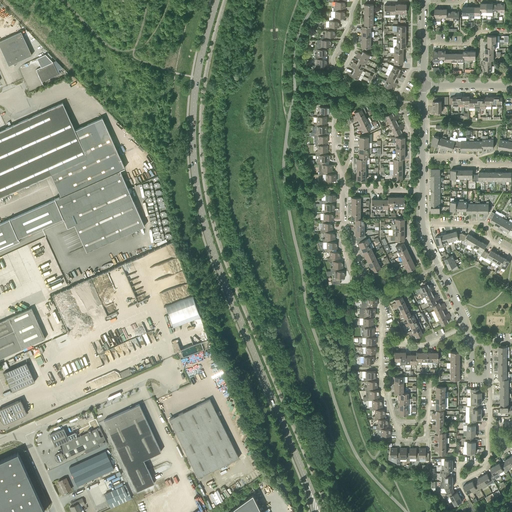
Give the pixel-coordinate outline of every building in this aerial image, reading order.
[(335,11),(341,11),(341,8),(345,8),(345,2),(337,2),(337,1),(335,1),(335,8),(333,8),(333,11),(335,11)] [(333,21),(339,21),(340,21),(341,18),(345,18),(345,11),(341,11),(335,11),(335,17),(333,17),(333,21)] [(334,30),(334,27),(339,27),(339,21),(333,21),(329,21),(329,27),(327,27),(327,30),(334,30)] [(323,40),(330,40),(330,37),(335,37),(335,30),(334,30),(327,30),(325,30),(325,33),(324,33),(323,33),(322,33),(322,34),(322,35),(321,36),(320,36),(320,40),(323,40)] [(32,55),(21,31),(0,40),(0,46),(9,65),(14,63),(16,65),(18,62),(17,61),(32,55)] [(323,40),(320,40),(317,40),(317,43),(316,44),(316,48),(314,49),(317,49),(319,49),(326,50),(326,49),(326,46),(331,46),(331,40),(330,40),(323,40)] [(319,49),(317,49),(317,54),(315,53),(315,59),(322,59),(322,56),(327,56),(327,49),(326,49),(326,50),(319,49)] [(358,52),(357,54),(367,60),(370,55),(363,51),(361,54),(358,52)] [(46,54),(37,58),(41,67),(53,62),(46,54)] [(367,60),(357,54),(356,57),(359,58),(358,61),(365,64),(367,60)] [(322,59),(315,59),(315,66),(314,66),(314,65),(312,65),(312,69),(315,69),(322,69),(322,66),(327,66),(327,59),(322,59)] [(365,64),(358,61),(357,64),(353,62),(352,64),(362,69),(365,64)] [(36,69),(42,82),(58,74),(53,62),(41,67),(36,69)] [(362,69),(352,64),(351,66),(354,68),(353,71),(360,74),(362,69)] [(393,66),(391,71),(401,76),(402,73),(399,72),(400,69),(393,66)] [(360,74),(353,71),(352,73),(348,71),(347,74),(358,79),(360,74)] [(401,76),(391,71),(388,75),(395,79),(397,76),(400,78),(401,76)] [(395,79),(388,75),(386,80),(396,85),(398,83),(394,81),(395,79)] [(396,85),(386,80),(383,85),(390,89),(392,86),(395,88),(396,85)] [(453,105),(459,105),(459,96),(453,96),(453,97),(450,97),(450,104),(453,104),(453,105)] [(433,106),(441,106),(441,101),(440,101),(440,97),(434,97),(434,101),(433,101),(433,106)] [(62,196),(120,170),(125,168),(102,118),(75,130),(63,103),(0,130),(0,197),(52,174),(62,196)] [(441,112),(441,106),(433,106),(433,112),(434,112),(434,115),(440,115),(440,112),(441,112)] [(317,113),(317,116),(325,116),(325,113),(329,114),(329,107),(319,107),(319,113),(317,113)] [(353,119),(363,114),(366,112),(364,107),(354,112),(355,115),(352,116),(353,119)] [(385,115),(388,121),(398,115),(397,113),(394,115),(392,112),(385,115)] [(363,114),(353,119),(354,121),(358,119),(359,122),(366,119),(363,114)] [(398,115),(388,121),(390,125),(397,122),(396,119),(399,118),(398,115)] [(325,116),(317,116),(317,123),(315,123),(315,126),(317,126),(322,126),(322,123),(327,123),(327,116),(325,116)] [(366,119),(359,122),(360,125),(357,126),(358,129),(368,123),(366,119)] [(392,130),(403,125),(402,123),(398,125),(397,122),(390,125),(392,130)] [(368,123),(358,129),(359,131),(362,129),(364,132),(371,128),(368,123)] [(404,127),(403,125),(392,130),(395,135),(402,132),(400,129),(404,127)] [(327,126),(322,126),(317,126),(317,132),(315,132),(315,136),(318,136),(322,136),(322,133),(327,133),(327,126)] [(437,146),(439,137),(434,135),(431,144),(437,146)] [(322,136),(318,136),(317,142),(316,142),(315,145),(317,145),(323,145),(323,142),(328,142),(328,136),(322,136)] [(439,137),(437,146),(442,147),(445,136),(443,136),(442,138),(439,137)] [(455,141),(450,140),(447,148),(452,150),(453,147),(458,147),(458,141),(455,141)] [(458,141),(458,147),(461,147),(461,150),(466,150),(466,141),(458,141)] [(328,145),(323,145),(317,145),(317,152),(315,152),(315,155),(319,155),(323,155),(323,152),(328,152),(328,145)] [(329,155),(323,155),(319,155),(315,155),(315,159),(317,159),(317,165),(319,165),(322,165),(324,165),(324,164),(324,161),(329,161),(329,155)] [(332,164),(324,164),(324,165),(322,165),(319,165),(319,171),(320,171),(320,174),(326,174),(327,174),(327,171),(332,171),(332,164)] [(120,170),(62,196),(55,199),(0,223),(0,250),(20,241),(18,238),(63,218),(63,219),(64,218),(68,227),(75,224),(87,251),(145,226),(120,170)] [(473,170),(467,170),(467,179),(473,179),(473,181),(476,181),(476,174),(473,174),(473,170)] [(476,174),(476,181),(484,181),(484,172),(479,172),(479,175),(476,174)] [(336,174),(327,174),(326,174),(326,180),(324,180),(324,184),(331,184),(331,181),(336,181),(336,174)] [(324,204),(325,204),(325,203),(331,204),(331,201),(336,201),(336,194),(326,194),(326,200),(324,200),(324,204)] [(335,204),(331,204),(325,203),(325,204),(325,210),(323,210),(323,213),(330,213),(330,210),(335,210),(335,204)] [(490,221),(495,223),(499,216),(492,211),(489,217),(491,218),(490,221)] [(334,213),(330,213),(323,213),(323,219),(321,219),(321,223),(322,223),(329,223),(329,220),(334,220),(334,213)] [(499,216),(495,223),(499,226),(505,216),(503,215),(502,217),(499,216)] [(504,229),(509,221),(506,219),(507,217),(505,216),(499,226),(504,229)] [(333,223),(329,223),(322,223),(322,229),(320,229),(320,233),(325,233),(325,232),(328,232),(328,229),(333,229),(333,223)] [(457,231),(451,232),(454,241),(459,239),(459,240),(462,240),(463,233),(458,234),(457,231)] [(335,232),(328,232),(325,232),(325,233),(325,239),(323,239),(323,242),(327,242),(330,242),(330,239),(335,239),(335,232)] [(454,243),(454,241),(451,232),(446,234),(448,242),(449,244),(452,244),(454,243)] [(463,233),(462,240),(469,244),(473,236),(468,234),(467,235),(463,233)] [(444,246),(443,243),(441,235),(436,237),(439,248),(440,251),(445,249),(444,246)] [(478,239),(473,236),(469,244),(471,245),(470,247),(472,248),(478,239)] [(359,246),(360,248),(369,244),(367,239),(358,242),(360,246),(359,246)] [(478,249),(482,242),(478,239),(472,248),(474,249),(475,247),(478,249)] [(337,242),(330,242),(327,242),(327,248),(325,248),(325,252),(330,252),(332,252),(332,249),(337,249),(337,242)] [(396,246),(398,251),(406,247),(404,242),(396,246)] [(482,242),(478,249),(477,251),(478,252),(480,250),(483,252),(481,255),(479,258),(482,260),(483,257),(487,251),(484,250),(487,245),(482,242)] [(369,244),(360,248),(361,250),(362,249),(363,252),(371,248),(369,244)] [(406,247),(398,251),(400,256),(408,252),(406,247)] [(371,248),(363,252),(365,256),(364,256),(365,258),(374,253),(371,248)] [(158,250),(122,262),(124,268),(125,268),(128,278),(132,279),(137,278),(138,275),(136,272),(133,270),(134,268),(133,265),(136,264),(139,265),(140,269),(142,265),(141,264),(149,261),(153,252),(155,252),(157,252),(158,250)] [(487,251),(483,257),(486,258),(487,257),(491,260),(496,253),(491,250),(489,253),(487,251)] [(332,252),(330,252),(330,258),(328,258),(328,261),(333,261),(335,261),(335,258),(340,258),(340,252),(332,252)] [(408,252),(400,256),(403,261),(411,257),(408,252)] [(374,253),(365,258),(366,259),(368,262),(376,258),(374,253)] [(490,262),(492,263),(493,261),(496,263),(500,256),(496,253),(491,260),(490,262)] [(445,259),(447,264),(455,260),(452,255),(449,256),(448,254),(446,255),(447,258),(445,259)] [(499,268),(505,258),(500,256),(496,263),(499,265),(498,267),(499,268)] [(411,257),(403,261),(405,266),(413,262),(411,257)] [(376,258),(368,262),(369,265),(369,266),(369,267),(378,263),(376,258)] [(505,258),(499,268),(499,269),(501,270),(502,267),(505,269),(510,261),(505,258)] [(458,259),(455,260),(447,264),(449,269),(452,268),(453,270),(459,268),(457,265),(456,262),(459,261),(458,259)] [(343,261),(335,261),(333,261),(333,268),(331,268),(331,271),(335,271),(338,271),(338,268),(343,268),(343,261)] [(413,262),(405,266),(407,271),(415,267),(413,262)] [(378,263),(369,267),(370,269),(371,269),(373,272),(381,268),(378,263)] [(345,271),(338,271),(335,271),(335,277),(332,277),(332,281),(340,281),(340,277),(345,277),(345,271)] [(85,281),(56,293),(56,296),(60,296),(68,293),(76,292),(78,296),(78,297),(79,300),(79,303),(80,302),(85,302),(85,281)] [(427,284),(424,285),(420,287),(423,292),(433,287),(432,284),(429,286),(427,283),(427,284)] [(422,298),(425,297),(432,293),(431,291),(434,289),(433,287),(423,292),(420,293),(422,298)] [(438,297),(437,294),(433,296),(432,293),(425,297),(427,302),(438,297)] [(167,304),(173,325),(201,317),(195,296),(167,304)] [(394,306),(404,301),(402,296),(395,299),(396,302),(392,304),(394,306)] [(437,303),(436,301),(439,299),(438,297),(427,302),(430,307),(432,306),(432,305),(437,303)] [(361,305),(361,308),(373,308),(373,305),(377,306),(377,299),(367,299),(367,303),(366,303),(365,304),(361,304),(361,305)] [(406,306),(404,301),(394,306),(395,308),(398,307),(399,309),(406,306)] [(434,310),(445,305),(444,303),(440,305),(439,302),(437,303),(432,305),(432,306),(434,310)] [(434,310),(437,315),(444,312),(442,309),(446,308),(445,305),(434,310)] [(406,306),(399,309),(401,312),(397,313),(398,316),(409,311),(406,306)] [(0,358),(45,338),(32,308),(0,322),(0,358)] [(375,308),(373,308),(361,308),(361,315),(363,315),(363,318),(371,318),(370,318),(371,315),(375,315),(375,308)] [(409,311),(398,316),(399,318),(403,316),(404,319),(406,318),(411,316),(411,315),(409,311)] [(439,320),(449,315),(448,313),(445,314),(444,312),(437,315),(439,320)] [(415,313),(411,315),(411,316),(406,318),(407,320),(404,322),(405,324),(418,318),(415,313)] [(439,320),(441,325),(448,322),(447,319),(451,317),(449,315),(439,320)] [(373,318),(371,318),(363,318),(363,324),(361,324),(361,328),(364,328),(368,328),(368,325),(373,325),(373,318)] [(418,318),(405,324),(406,327),(410,325),(411,328),(420,323),(418,318)] [(420,323),(411,328),(412,330),(409,332),(410,334),(420,329),(422,328),(420,323)] [(374,328),(368,328),(364,328),(364,334),(362,334),(362,337),(366,337),(369,337),(369,334),(374,334),(374,328)] [(420,329),(410,334),(411,336),(414,335),(416,337),(423,334),(420,329)] [(376,337),(369,337),(366,337),(366,343),(364,343),(364,347),(366,347),(371,347),(371,344),(376,344),(376,337)] [(371,347),(366,347),(366,353),(364,353),(364,356),(371,356),(371,353),(376,353),(376,347),(371,347)] [(371,356),(364,356),(364,363),(362,363),(362,366),(369,366),(369,363),(374,363),(374,356),(371,356)] [(26,362),(4,372),(13,391),(35,381),(26,362)] [(130,368),(120,372),(122,377),(132,374),(130,368)] [(364,381),(367,381),(371,381),(371,378),(376,378),(376,371),(366,371),(366,378),(364,378),(364,381)] [(371,381),(367,381),(367,387),(365,387),(365,391),(369,391),(369,390),(373,390),(373,387),(377,387),(377,381),(371,381)] [(471,397),(482,397),(482,392),(479,392),(479,389),(471,389),(471,392),(471,397)] [(379,390),(373,390),(369,390),(369,391),(369,397),(367,397),(367,400),(372,400),(374,400),(374,397),(379,397),(379,390)] [(482,397),(471,397),(471,405),(479,405),(479,403),(482,403),(482,397)] [(3,408),(0,410),(0,418),(4,423),(5,422),(6,423),(27,413),(21,399),(2,408),(3,408)] [(210,399),(169,419),(198,478),(239,457),(210,399)] [(382,400),(374,400),(372,400),(372,406),(370,406),(370,410),(375,410),(377,410),(377,407),(382,407),(382,400)] [(136,491),(154,483),(144,459),(161,451),(139,404),(104,420),(136,491)] [(479,405),(471,405),(470,405),(470,414),(482,414),(482,408),(479,408),(479,405)] [(385,410),(377,410),(375,410),(375,416),(373,416),(373,419),(378,419),(380,419),(380,416),(385,416),(385,410)] [(482,414),(470,414),(469,422),(473,422),(476,422),(476,419),(482,419),(482,414)] [(388,419),(380,419),(378,419),(378,426),(373,426),(373,429),(376,429),(381,429),(383,429),(383,426),(388,426),(388,419)] [(467,430),(476,430),(476,425),(473,425),(473,422),(469,422),(466,422),(466,425),(468,425),(467,430)] [(100,427),(60,445),(64,453),(62,454),(61,453),(60,454),(59,453),(55,455),(56,456),(55,456),(55,457),(54,458),(56,461),(57,461),(57,462),(58,462),(59,462),(63,460),(62,460),(64,459),(64,458),(66,457),(66,458),(84,450),(86,453),(107,444),(100,427)] [(67,436),(64,428),(50,434),(55,446),(77,436),(75,432),(67,436)] [(391,429),(383,429),(381,429),(381,435),(379,435),(379,439),(386,439),(386,435),(391,436),(391,429)] [(476,430),(467,430),(464,430),(464,435),(466,435),(466,438),(470,438),(473,438),(473,435),(476,436),(476,430)] [(473,438),(470,438),(470,441),(467,441),(467,447),(476,447),(476,441),(473,441),(473,438)] [(476,447),(467,447),(467,455),(474,455),(474,452),(476,452),(476,447)] [(401,460),(401,458),(400,458),(400,452),(397,452),(397,448),(391,448),(391,458),(397,458),(397,460),(401,460)] [(400,448),(400,452),(400,458),(401,458),(407,458),(407,460),(410,460),(410,458),(410,453),(407,453),(407,448),(400,448)] [(420,468),(420,458),(420,453),(419,453),(417,453),(417,448),(410,448),(410,453),(410,458),(414,458),(414,468),(420,468)] [(419,448),(419,453),(420,453),(420,458),(426,458),(426,460),(429,460),(429,453),(426,453),(426,448),(419,448)] [(77,486),(114,469),(106,451),(69,468),(77,486)] [(42,511),(45,511),(18,452),(0,460),(0,511),(42,511)] [(511,465),(511,461),(509,457),(505,460),(506,462),(503,463),(505,466),(507,464),(509,467),(511,465)] [(500,462),(495,465),(499,472),(503,470),(504,472),(507,471),(505,466),(503,463),(501,465),(500,462)] [(154,470),(156,474),(167,469),(165,465),(154,470)] [(445,465),(442,465),(442,470),(440,470),(440,473),(450,473),(450,470),(453,470),(453,465),(445,465)] [(501,476),(499,472),(495,465),(490,468),(493,473),(490,474),(494,480),(501,476)] [(168,481),(179,476),(177,472),(166,477),(168,481)] [(445,481),(453,481),(453,476),(450,476),(450,473),(440,473),(440,476),(445,476),(445,481)] [(483,475),(487,483),(491,480),(487,473),(483,475)] [(476,482),(480,488),(483,487),(483,488),(488,485),(487,483),(483,475),(478,478),(479,480),(476,482)] [(63,492),(71,489),(66,478),(58,481),(63,492)] [(450,487),(453,487),(453,481),(445,481),(441,481),(441,488),(444,488),(447,493),(451,491),(451,492),(454,490),(452,488),(450,489),(450,487)] [(468,483),(472,491),(474,493),(478,491),(478,490),(480,488),(476,482),(474,483),(473,481),(468,483)] [(472,491),(468,483),(463,486),(467,493),(472,491)] [(111,507),(132,498),(126,484),(123,486),(105,494),(109,503),(111,507)] [(454,490),(451,492),(446,495),(447,497),(450,496),(452,500),(460,496),(457,492),(455,493),(454,490)] [(259,511),(261,511),(252,493),(228,511),(259,511)] [(460,496),(452,500),(455,505),(462,501),(460,496)] [(81,511),(78,505),(81,503),(82,506),(85,504),(82,498),(72,503),(73,505),(70,507),(72,511),(81,511)]
